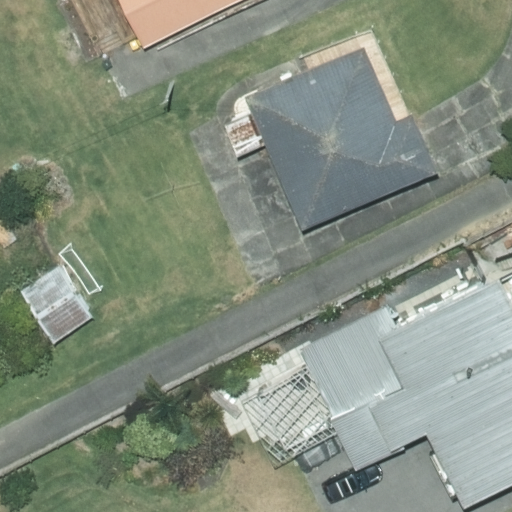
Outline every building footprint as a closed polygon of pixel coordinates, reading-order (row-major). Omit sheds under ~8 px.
[(123,0),(142,36),(212,0),(123,0)] [(391,101),(358,30),(244,82),(252,100),(223,112),(235,141),(266,130),(305,215),(436,155),(407,94),(391,101)] [(159,170),(176,170),(176,157),(160,156),(159,170)] [(426,420),(458,483),(511,453),(511,288),(491,247),(387,304),(384,296),(295,341),(353,456),(426,420)] [(19,280),(53,332),(92,308),(57,255),(19,280)]
